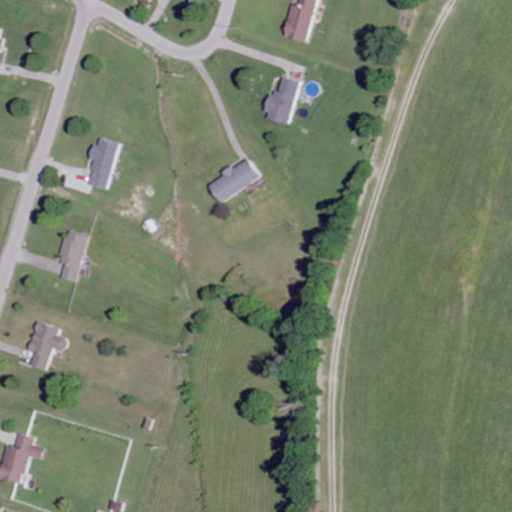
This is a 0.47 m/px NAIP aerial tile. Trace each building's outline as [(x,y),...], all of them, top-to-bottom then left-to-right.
[(297,4),(288,37),(310,43),(321,0),(305,0),(303,6),(297,4)] [(304,83),(286,78),(281,97),(275,95),(268,119),(292,125),(304,83)] [(124,143),(102,136),(95,159),(99,160),(92,184),(111,189),(124,143)] [(266,177),(253,158),(214,183),(226,202),(266,177)] [(80,282),(92,235),(72,230),(63,263),(69,264),(65,278),(80,282)] [(49,371),(56,348),(68,352),(72,339),(61,336),(64,329),(41,321),(32,351),(38,353),(34,366),(49,371)] [(3,478),(26,484),(32,456),(46,459),(49,448),(37,445),(39,437),(23,434),(20,447),(10,445),(3,478)]
